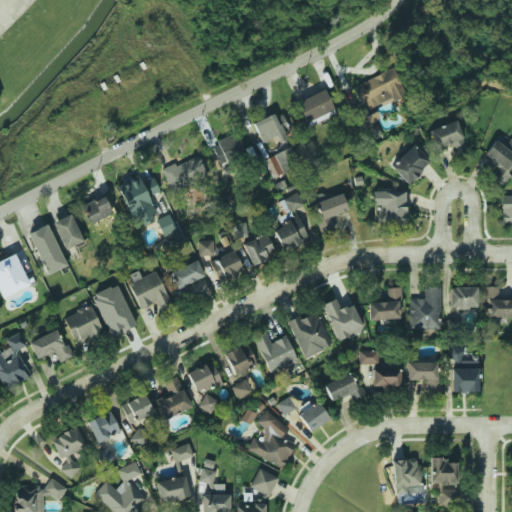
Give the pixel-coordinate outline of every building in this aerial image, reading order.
[(352,85),(361,111),(403,95),(393,69),(352,85)] [(331,110),(323,90),(295,102),(305,122),(331,110)] [(374,109),(357,115),(360,125),(378,119),(374,109)] [(253,121),(261,143),(276,138),(278,143),(287,140),(283,129),(281,129),(275,113),(253,121)] [(450,143),(454,154),(467,150),(456,120),(428,130),(435,149),(450,143)] [(491,174),(501,185),(511,176),(507,171),(511,166),(511,139),(505,132),(482,153),(497,169),(491,174)] [(406,184),(429,163),(412,144),(389,166),(406,184)] [(163,167),(169,189),(207,179),(201,157),(163,167)] [(153,178),(140,184),(137,178),(117,187),(136,228),(157,219),(147,198),(159,192),(153,178)] [(371,191),(372,206),(376,206),(376,223),(405,222),(404,190),(371,191)] [(273,231),(282,251),(308,240),(296,211),(303,208),(296,193),(275,202),(285,225),(273,231)] [(313,202),(322,232),(335,228),(332,217),(347,212),(342,194),(313,202)] [(81,205),(90,224),(112,214),(103,195),(81,205)] [(501,223),(511,222),(511,195),(500,196),(501,223)] [(62,250),(81,244),(72,214),(52,220),(62,250)] [(229,225),(232,238),(247,235),(244,222),(229,225)] [(65,267),(47,224),(27,232),(45,275),(65,267)] [(252,266),(275,254),(264,233),(241,244),(252,266)] [(212,240),(197,241),(198,255),(213,254),(212,240)] [(211,259),(218,281),(242,273),(234,251),(211,259)] [(29,285),(14,254),(0,260),(0,295),(1,298),(29,285)] [(203,277),(196,260),(169,272),(179,296),(190,292),(186,284),(203,277)] [(140,310),(152,306),(154,313),(169,307),(156,271),(139,277),(137,272),(127,276),(140,310)] [(135,325),(115,283),(90,295),(110,337),(135,325)] [(476,308),(475,286),(448,287),(448,309),(476,308)] [(497,287),(486,286),(485,317),(511,317),(511,299),(496,299),(497,287)] [(385,287),(386,302),(368,302),(368,320),(401,319),(400,287),(385,287)] [(409,329),(439,329),(438,287),(423,287),(423,298),(408,299),(409,329)] [(321,304),(338,342),(363,330),(351,304),(339,309),(334,299),(321,304)] [(62,316),(75,345),(102,332),(88,304),(62,316)] [(287,323),(304,358),(331,346),(315,310),(287,323)] [(58,362),(68,358),(57,330),(28,341),(35,359),(54,352),(58,362)] [(286,335),(270,342),(266,332),(253,337),(268,373),(297,361),(286,335)] [(0,384),(3,390),(29,376),(15,351),(25,345),(20,335),(0,346),(0,384)] [(231,375),(255,367),(248,344),(223,352),(231,375)] [(358,364),(372,364),(372,386),(399,386),(399,369),(377,368),(377,351),(358,351),(358,364)] [(451,393),(477,392),(476,359),(450,360),(451,393)] [(195,394),(221,382),(210,361),(185,373),(195,394)] [(406,380),(425,380),(426,393),(439,393),(439,362),(406,362),(406,380)] [(322,385),(331,403),(357,390),(348,372),(322,385)] [(190,407),(175,376),(162,383),(168,396),(155,402),(164,420),(190,407)] [(231,386),(236,399),(250,393),(245,381),(231,386)] [(283,415),(303,403),(296,392),(276,404),(283,415)] [(129,425),(153,413),(144,393),(120,405),(129,425)] [(198,408),(211,413),(217,400),(203,394),(198,408)] [(317,401),(311,406),(307,401),(294,411),(309,432),(329,418),(317,401)] [(248,445),(276,469),(295,447),(281,435),(287,429),(266,410),(255,422),(266,431),(258,440),(254,438),(248,445)] [(119,433),(111,411),(86,421),(95,443),(119,433)] [(85,449),(74,427),(48,439),(66,477),(78,471),(70,456),(85,449)] [(174,463),(193,456),(187,443),(169,450),(174,463)] [(390,461),(395,495),(405,493),(404,487),(423,484),(420,466),(416,467),(414,457),(390,461)] [(455,462),(443,463),(443,457),(428,457),(429,492),(438,492),(438,505),(456,504),(455,462)] [(116,469),(122,482),(114,489),(106,480),(93,493),(112,511),(134,511),(146,500),(130,484),(128,479),(140,474),(134,461),(116,469)] [(221,495),(222,485),(213,484),(214,470),(199,468),(198,482),(207,483),(205,493),(221,495)] [(158,502),(188,499),(185,476),(156,479),(158,502)] [(13,511),(42,511),(42,497),(61,497),(61,483),(47,483),(47,491),(13,491),(13,511)] [(263,511),(264,502),(250,502),(251,493),(242,493),(242,501),(236,501),(235,511),(263,511)] [(228,511),(228,495),(201,495),(201,511),(228,511)]
